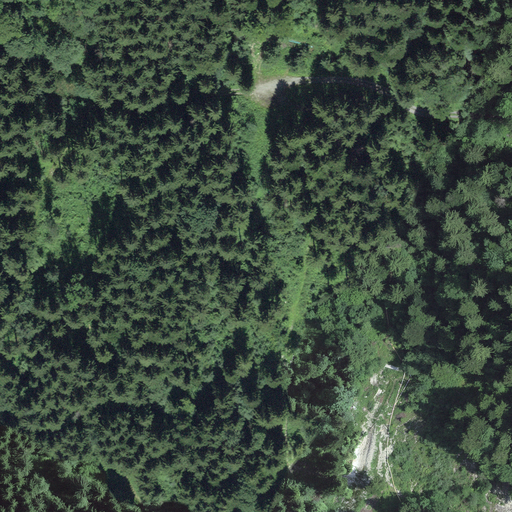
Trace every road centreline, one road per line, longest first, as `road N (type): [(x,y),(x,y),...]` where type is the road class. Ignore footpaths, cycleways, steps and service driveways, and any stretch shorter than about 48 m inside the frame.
road 1 (track): [(268,85),(120,92),(84,116),(42,194),(0,203)]
road 2 (track): [(511,124),(410,111),(380,86),(347,79),(268,85)]
